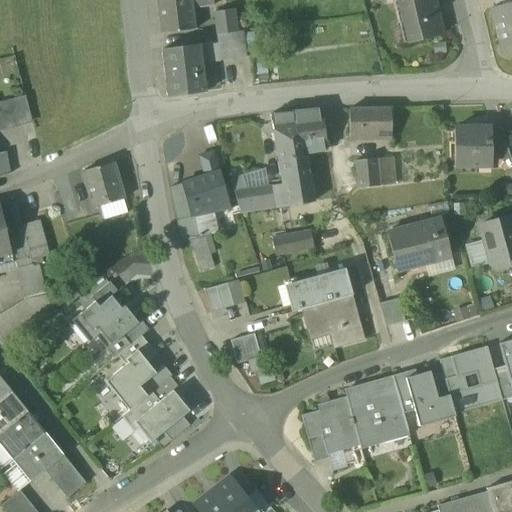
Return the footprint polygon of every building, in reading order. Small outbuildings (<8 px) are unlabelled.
[(155,0),(160,35),(194,31),(191,9),(213,6),(212,0),(211,0),(155,0)] [(397,0),(409,44),(442,35),(433,0),(397,0)] [(511,3),(510,4),(492,9),(498,30),(497,31),(503,55),(511,52),(511,3)] [(214,13),(217,36),(236,33),(233,10),(214,13)] [(217,36),(220,61),(246,58),(243,32),(236,33),(217,36)] [(162,51),(168,97),(186,95),(204,93),(198,46),(162,51)] [(0,135),(31,129),(26,102),(0,107),(0,135)] [(348,110),(349,142),(355,142),(355,137),(391,137),(390,109),(348,110)] [(317,111),(294,113),(300,154),(324,150),(317,111)] [(270,115),(277,161),(301,158),(300,154),(294,113),(270,115)] [(453,129),(454,167),(477,167),(477,161),(491,161),(490,130),(490,128),(453,129)] [(490,130),(491,161),(510,160),(502,129),(490,130)] [(198,157),(204,177),(218,172),(212,152),(198,157)] [(305,157),(301,158),(277,161),(281,185),(271,187),(274,208),(275,209),(313,202),(305,157)] [(354,161),(357,188),(392,185),(392,176),(378,177),(376,159),(354,161)] [(82,173),(93,209),(123,199),(112,163),(82,173)] [(191,217),(191,218),(194,217),(228,210),(226,200),(218,172),(204,177),(181,184),(181,185),(191,217)] [(230,180),(240,214),(274,208),(271,187),(246,190),(242,177),(230,180)] [(168,189),(176,221),(191,217),(181,185),(168,189)] [(0,209),(11,256),(28,252),(23,234),(14,202),(0,205),(0,209)] [(0,265),(13,262),(11,256),(0,209),(0,265)] [(181,243),(190,240),(190,239),(198,237),(194,217),(191,218),(191,217),(176,221),(181,243)] [(386,233),(396,272),(398,271),(396,266),(422,259),(424,264),(450,258),(440,219),(386,233)] [(490,265),(496,269),(511,264),(511,261),(511,258),(511,257),(511,220),(503,223),(502,219),(479,226),(490,265)] [(28,252),(31,265),(32,266),(38,265),(47,263),(38,230),(23,234),(28,252)] [(272,239),(275,255),(313,248),(310,232),(272,239)] [(209,235),(198,237),(190,239),(190,240),(199,272),(212,268),(205,245),(210,243),(209,235)] [(396,266),(398,271),(424,264),(422,259),(396,266)] [(15,268),(23,299),(24,300),(46,297),(38,265),(32,266),(31,265),(15,268)] [(289,284),(297,310),(301,309),(351,295),(343,269),(289,284)] [(237,280),(226,284),(233,307),(244,304),(237,280)] [(90,297),(94,302),(98,307),(110,297),(117,291),(109,282),(90,297)] [(226,284),(215,287),(221,310),(233,307),(226,284)] [(210,314),(221,310),(215,287),(203,290),(210,314)] [(75,292),(67,298),(70,303),(78,297),(75,292)] [(328,335),(332,349),(363,341),(351,295),(301,309),(309,340),(311,339),(309,334),(327,330),(328,335)] [(49,309),(46,297),(24,300),(23,299),(0,313),(0,344),(2,347),(49,309)] [(122,336),(134,326),(120,309),(110,297),(98,307),(94,302),(77,316),(91,333),(96,329),(110,346),(122,336)] [(378,305),(385,328),(404,322),(397,299),(378,305)] [(134,326),(137,323),(123,306),(120,309),(134,326)] [(91,333),(77,316),(70,321),(89,343),(95,338),(113,359),(117,356),(129,345),(122,336),(110,346),(96,329),(91,333)] [(137,323),(134,326),(122,336),(129,345),(140,337),(148,330),(140,321),(137,323)] [(309,334),(311,339),(328,335),(327,330),(309,334)] [(253,334),(241,338),(248,361),(259,358),(253,334)] [(117,356),(124,365),(127,363),(124,360),(136,351),(146,363),(155,355),(140,337),(129,345),(117,356)] [(236,364),(248,361),(241,338),(230,341),(236,364)] [(511,339),(497,344),(504,367),(510,391),(511,390),(511,339)] [(443,380),(447,394),(466,389),(463,377),(475,374),(478,386),(495,381),(492,370),(486,348),(449,358),(455,377),(443,380)] [(127,363),(124,365),(104,382),(128,411),(146,396),(138,387),(155,374),(146,363),(136,351),(124,360),(127,363)] [(438,361),(441,372),(443,380),(455,377),(449,358),(438,361)] [(163,367),(155,374),(138,387),(146,396),(150,393),(169,377),(171,376),(163,367)] [(504,367),(492,370),(495,381),(501,401),(511,397),(511,391),(511,390),(510,391),(504,367)] [(401,414),(413,411),(404,379),(415,376),(414,370),(391,376),(391,378),(401,414)] [(441,372),(429,376),(436,399),(448,396),(447,394),(443,380),(441,372)] [(418,427),(454,417),(453,414),(448,396),(436,399),(429,376),(416,379),(415,376),(404,379),(413,411),(418,427)] [(169,377),(150,393),(158,402),(168,394),(171,391),(177,387),(169,377)] [(360,426),(365,444),(407,433),(401,414),(391,378),(354,388),(358,400),(365,424),(360,426)] [(0,397),(9,390),(0,379),(0,397)] [(501,401),(495,381),(478,386),(466,389),(447,394),(448,396),(453,414),(501,401)] [(344,391),(345,398),(347,403),(358,400),(354,388),(344,391)] [(0,397),(0,433),(27,412),(9,390),(0,397)] [(171,391),(168,394),(185,414),(188,411),(171,391)] [(181,417),(185,414),(168,394),(158,402),(150,393),(146,396),(128,411),(120,417),(133,432),(138,429),(149,443),(153,439),(181,417)] [(320,436),(326,455),(327,455),(359,446),(347,403),(345,398),(316,406),(317,412),(301,416),(307,440),(320,436)] [(347,403),(359,446),(365,444),(360,426),(365,424),(358,400),(347,403)] [(0,433),(0,446),(11,460),(44,434),(27,412),(0,433)] [(189,426),(181,417),(153,439),(161,449),(189,426)] [(62,455),(44,434),(11,460),(29,482),(43,471),(62,456),(62,455)] [(307,440),(314,463),(328,459),(327,455),(326,455),(320,436),(307,440)] [(43,471),(51,480),(69,465),(62,455),(62,456),(43,471)] [(51,480),(58,489),(77,474),(69,465),(51,480)] [(85,484),(77,474),(58,489),(66,499),(84,484),(85,484)] [(257,511),(246,497),(229,476),(191,505),(196,511),(257,511)] [(511,511),(511,482),(486,489),(487,492),(492,511),(511,511)] [(246,497),(257,511),(266,511),(270,509),(255,490),(246,497)] [(0,505),(0,506),(4,511),(11,511),(26,500),(18,491),(0,505)] [(492,511),(487,492),(436,507),(437,511),(492,511)] [(11,511),(30,511),(33,509),(26,500),(11,511)]
